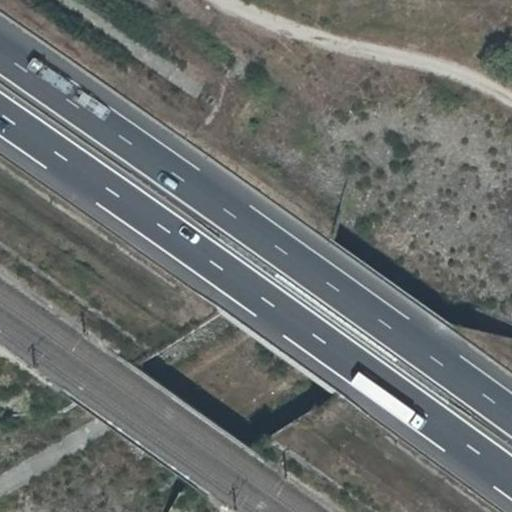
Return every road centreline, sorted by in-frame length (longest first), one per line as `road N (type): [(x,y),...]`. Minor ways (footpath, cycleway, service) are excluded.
road 1 (motorway): [(0,114),(511,479)]
road 2 (motorway): [(511,415),(0,51)]
road 3 (track): [(223,0),(246,15),(432,64),(511,99)]
